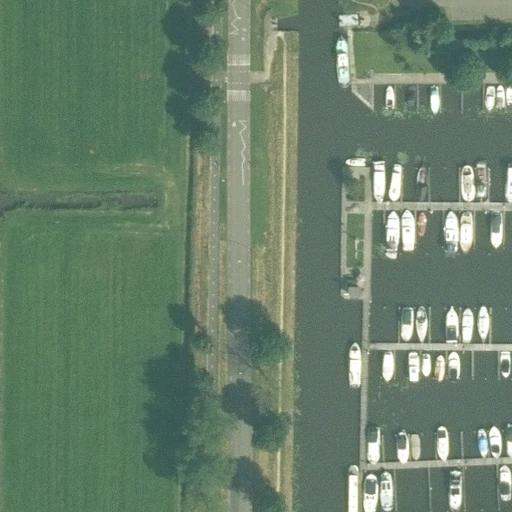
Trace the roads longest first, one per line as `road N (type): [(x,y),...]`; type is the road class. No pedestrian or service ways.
road 1 (tertiary): [(240,511),(241,0)]
road 2 (unclassified): [(385,5),(511,3)]
